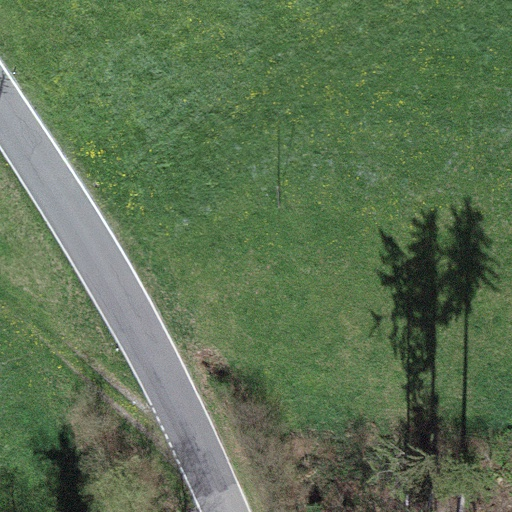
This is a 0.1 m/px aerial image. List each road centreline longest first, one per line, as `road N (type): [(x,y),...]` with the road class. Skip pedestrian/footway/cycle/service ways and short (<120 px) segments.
road 1 (tertiary): [(226,511),(161,368),(0,103)]
road 2 (track): [(199,448),(25,305),(0,294)]
